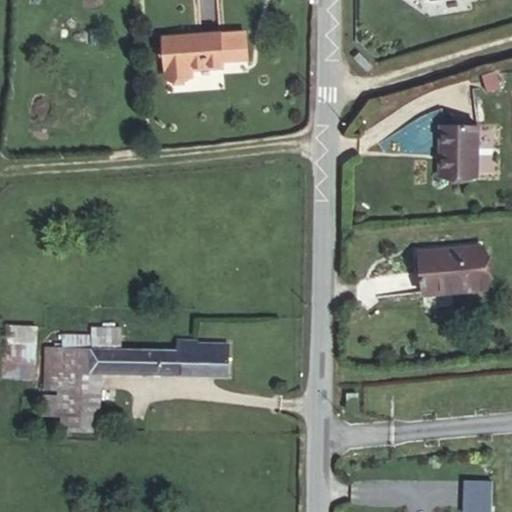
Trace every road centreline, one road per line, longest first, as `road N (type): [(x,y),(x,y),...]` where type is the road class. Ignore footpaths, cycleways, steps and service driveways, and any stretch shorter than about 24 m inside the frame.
road 1 (unclassified): [(315,511),(328,0)]
road 2 (track): [(0,166),(324,136)]
road 3 (track): [(511,40),(326,91)]
